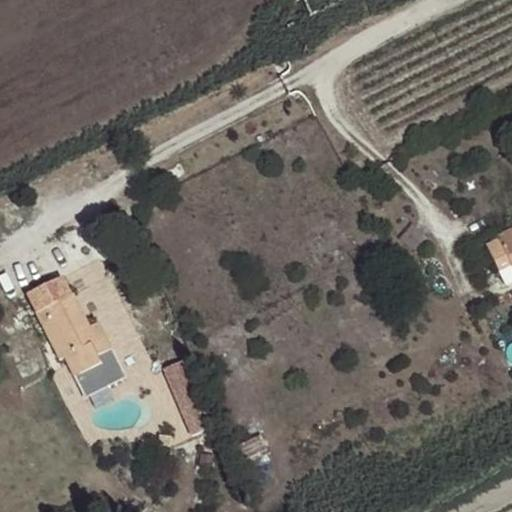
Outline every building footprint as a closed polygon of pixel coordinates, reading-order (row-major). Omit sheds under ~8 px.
[(511,232),(485,245),(499,274),(511,268),(511,270),(511,232)] [(61,279),(49,256),(15,273),(26,296),(61,279)] [(511,270),(511,268),(499,274),(505,287),(511,284),(511,270)] [(61,279),(26,296),(36,315),(34,315),(59,363),(63,360),(73,380),(100,366),(96,358),(112,350),(104,337),(95,341),(90,329),(74,297),(70,299),(61,279)] [(98,325),(90,329),(95,341),(104,337),(98,325)] [(100,366),(73,380),(78,390),(105,376),(100,366)] [(261,436),(236,446),(243,462),(268,451),(261,436)]
